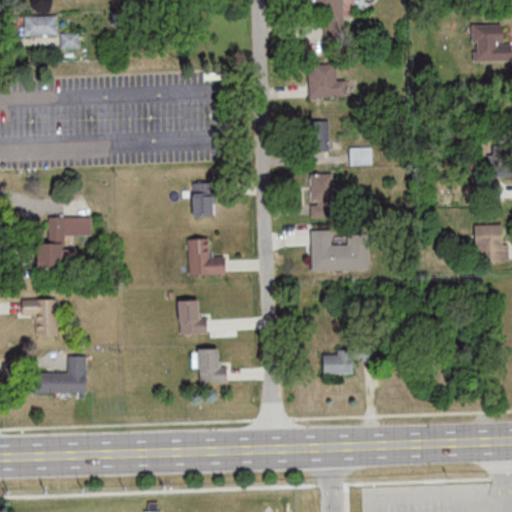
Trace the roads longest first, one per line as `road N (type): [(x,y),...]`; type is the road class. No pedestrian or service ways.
road 1 (secondary): [(511,439),(0,456)]
road 2 (residential): [(271,447),(259,0)]
